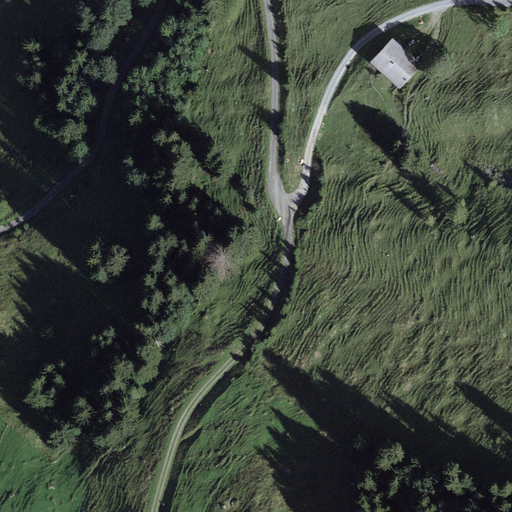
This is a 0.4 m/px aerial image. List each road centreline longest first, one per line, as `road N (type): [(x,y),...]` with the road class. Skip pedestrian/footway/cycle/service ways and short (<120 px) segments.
road 1 (track): [(511,1),(414,12),(374,32),(343,64),(311,140),(303,187),(285,204),(289,245),(268,315),(186,414),(153,511)]
road 2 (unclassified): [(0,229),(37,207),(90,156),(112,89),(162,0)]
road 3 (unclassified): [(266,0),(274,49),(272,184),(285,204)]
